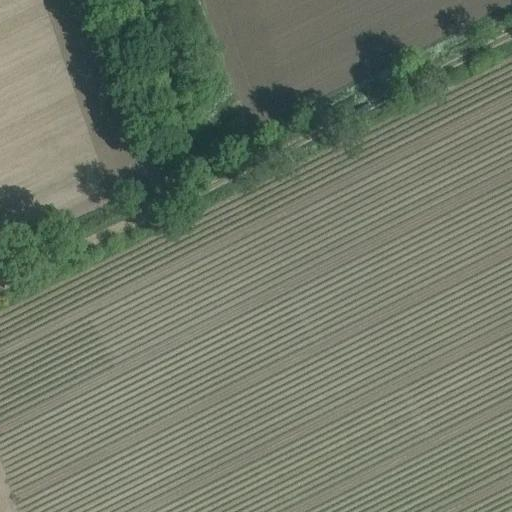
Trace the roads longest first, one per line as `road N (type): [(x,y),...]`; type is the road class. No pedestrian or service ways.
road 1 (track): [(511,40),(146,218)]
road 2 (track): [(146,218),(0,287)]
